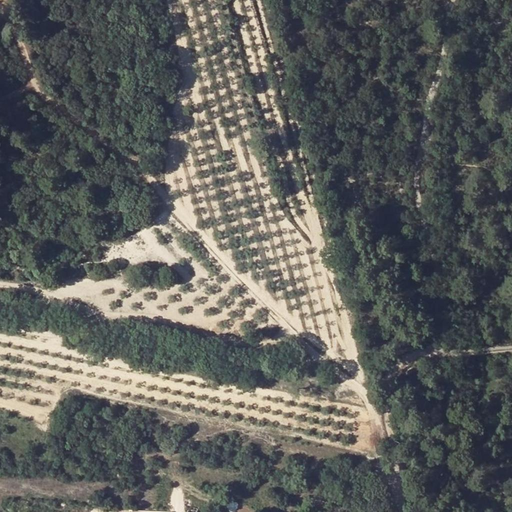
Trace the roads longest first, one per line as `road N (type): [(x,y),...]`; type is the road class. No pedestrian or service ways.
road 1 (track): [(394,488),(368,398),(173,212),(148,177),(46,94),(0,6)]
road 2 (track): [(0,282),(249,342),(290,329)]
